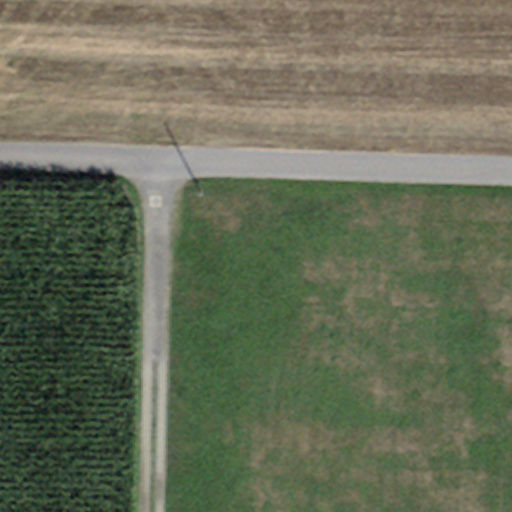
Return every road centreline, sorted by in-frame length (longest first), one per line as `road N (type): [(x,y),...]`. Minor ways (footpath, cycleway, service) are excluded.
road 1 (track): [(511,173),(0,159)]
road 2 (track): [(148,511),(158,164)]
